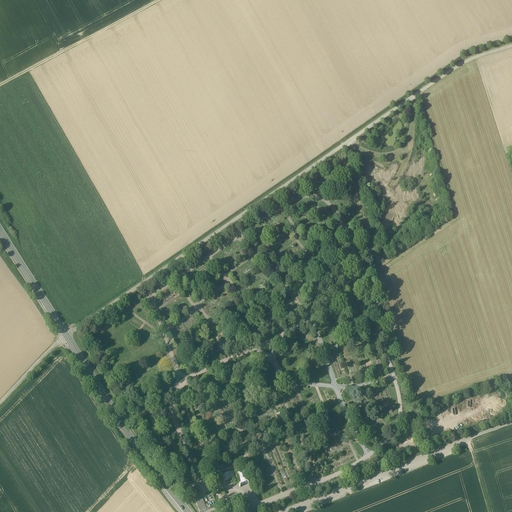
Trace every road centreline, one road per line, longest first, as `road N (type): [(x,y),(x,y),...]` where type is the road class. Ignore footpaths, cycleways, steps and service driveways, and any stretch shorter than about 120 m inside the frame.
road 1 (unclassified): [(66,336),(463,62),(511,45)]
road 2 (residential): [(511,423),(287,511)]
road 3 (secondary): [(186,511),(66,336)]
road 4 (track): [(159,0),(0,86)]
road 5 (secondary): [(66,336),(0,229)]
